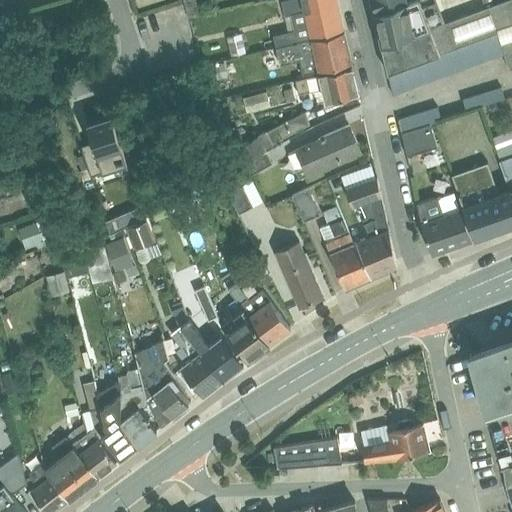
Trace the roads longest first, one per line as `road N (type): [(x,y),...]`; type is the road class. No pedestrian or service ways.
road 1 (residential): [(424,309),(355,0)]
road 2 (residential): [(462,487),(207,494),(174,465)]
road 3 (secondary): [(424,309),(294,378),(174,465)]
road 4 (residential): [(424,309),(462,487)]
road 5 (residential): [(115,0),(138,68),(74,90)]
